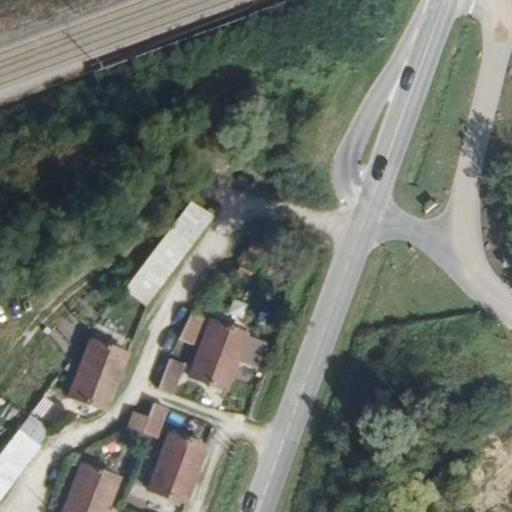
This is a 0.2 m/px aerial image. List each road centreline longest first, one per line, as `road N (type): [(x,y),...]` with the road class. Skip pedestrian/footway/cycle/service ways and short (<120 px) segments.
road 1 (primary): [(259,511),(446,0)]
road 2 (track): [(0,388),(169,168),(240,210)]
